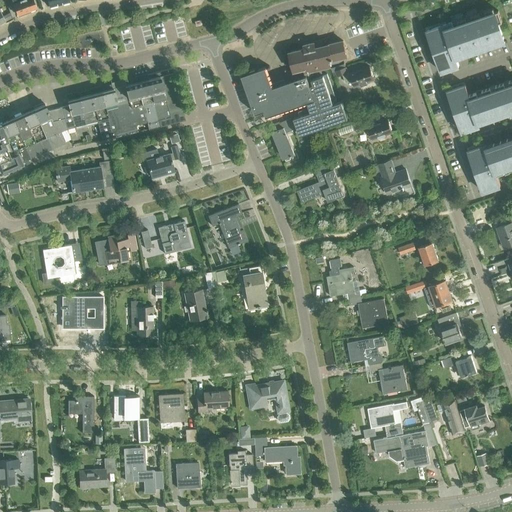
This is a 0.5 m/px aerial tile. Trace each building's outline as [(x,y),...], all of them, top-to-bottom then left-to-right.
[(11,0),(15,9),(17,16),(18,15),(19,16),(28,13),(28,12),(36,9),(36,8),(32,0),(11,0)] [(493,8),(484,11),(486,15),(481,17),(480,13),(471,16),(472,20),(467,21),(466,17),(457,20),(459,24),(454,26),(452,22),(427,31),(432,46),(435,45),(439,56),(436,57),(441,72),(459,66),(456,59),(464,57),(463,52),(504,38),(498,23),(502,22),(498,11),(495,12),(493,8)] [(10,14),(2,18),(4,21),(5,23),(12,19),(12,18),(10,14)] [(330,66),(329,61),(347,57),(343,41),(315,47),(314,43),(304,45),(304,49),(288,53),(293,71),(304,69),(305,72),(305,75),(272,87),(265,67),(256,70),(255,68),(250,70),(251,72),(241,75),(255,114),(264,110),(266,116),(307,102),(310,112),(293,118),(300,135),(348,118),(341,101),(337,102),(327,74),(311,80),(310,78),(312,79),(312,73),(310,73),(311,71),(330,66)] [(346,67),(335,71),(336,72),(332,73),(334,78),(337,77),(343,75),(346,83),(352,80),(354,86),(360,84),(361,87),(368,85),(367,82),(374,79),(371,68),(350,74),(348,73),(346,67)] [(173,73),(148,79),(153,102),(159,127),(185,120),(173,73)] [(148,79),(137,82),(147,122),(148,129),(159,127),(153,102),(148,79)] [(511,80),(509,81),(510,85),(505,86),(504,83),(495,86),(496,90),(491,91),(490,88),(482,91),(483,94),(478,96),(477,92),(469,95),(465,85),(447,91),(453,106),(456,105),(459,116),(456,117),(462,132),(479,126),(479,124),(487,122),(485,117),(511,108),(511,141),(495,147),(494,143),(486,146),(486,144),(468,151),(473,166),(476,165),(480,176),(477,177),(482,192),(500,185),(497,175),(504,172),(503,169),(508,167),(509,171),(511,169),(511,80)] [(138,131),(137,125),(147,122),(137,82),(102,91),(113,137),(138,131)] [(102,91),(91,94),(103,140),(113,137),(102,91)] [(97,121),(102,140),(103,140),(91,94),(80,97),(86,124),(97,121)] [(70,105),(62,107),(68,129),(86,124),(80,97),(68,100),(70,105)] [(61,132),(67,129),(68,129),(62,107),(47,111),(44,104),(34,109),(52,150),(66,144),(61,132)] [(34,109),(23,114),(36,142),(38,141),(43,153),(52,150),(34,109)] [(39,155),(33,143),(36,142),(23,114),(13,118),(28,153),(31,159),(39,155)] [(2,123),(4,128),(9,140),(11,146),(13,152),(18,151),(20,157),(28,153),(13,118),(2,123)] [(294,155),(286,133),(295,129),(291,118),(279,123),(282,128),(274,131),(284,159),(294,155)] [(367,126),(364,120),(337,129),(340,136),(354,131),(353,130),(355,130),(367,126)] [(386,138),(384,134),(392,132),(388,120),(368,127),(372,139),(378,137),(379,140),(386,138)] [(4,128),(1,123),(1,122),(0,122),(0,175),(23,166),(22,163),(23,162),(20,157),(18,151),(13,152),(11,146),(9,140),(4,128)] [(169,137),(171,144),(180,142),(178,134),(169,137)] [(173,161),(172,159),(181,157),(178,146),(171,147),(173,153),(159,157),(157,149),(144,152),(151,177),(175,171),(172,161),(173,161)] [(23,162),(31,159),(28,153),(20,157),(23,162)] [(327,202),(344,195),(336,176),(342,173),(338,159),(315,168),(318,175),(324,173),(327,179),(297,191),(301,201),(323,192),(327,202)] [(411,186),(405,169),(395,173),(391,160),(378,164),(383,178),(381,178),(387,194),(411,186)] [(99,163),(99,167),(70,172),(69,166),(55,168),(57,182),(71,180),(73,192),(104,187),(102,176),(112,174),(110,161),(99,163)] [(16,183),(6,185),(8,193),(18,192),(16,183)] [(244,188),(234,192),(238,201),(248,197),(244,188)] [(238,203),(208,215),(212,225),(218,223),(228,247),(247,239),(242,229),(239,230),(233,217),(237,216),(242,214),(238,203)] [(507,224),(496,228),(503,249),(511,245),(511,215),(505,218),(507,224)] [(160,227),(166,253),(192,247),(186,221),(160,227)] [(145,248),(152,247),(147,230),(141,232),(145,248)] [(100,264),(129,258),(127,247),(130,246),(131,250),(137,249),(134,232),(128,233),(129,238),(117,240),(117,236),(108,237),(108,239),(101,240),(102,251),(97,252),(100,264)] [(414,242),(398,247),(401,254),(416,249),(414,242)] [(419,247),(425,266),(439,261),(433,243),(419,247)] [(81,253),(72,254),(71,245),(42,249),(46,272),(42,273),(43,283),(53,281),(52,277),(75,273),(73,262),(82,260),(81,253)] [(330,276),(326,276),(330,296),(347,293),(348,299),(361,297),(361,296),(360,290),(355,291),(351,273),(355,272),(354,267),(339,270),(339,267),(342,267),(340,258),(330,260),(331,270),(329,271),(330,276)] [(265,287),(261,265),(239,269),(240,276),(243,275),(250,309),(267,306),(264,288),(265,287)] [(224,270),(212,272),(215,288),(218,287),(216,282),(226,280),(224,270)] [(208,289),(215,288),(212,272),(205,273),(208,289)] [(452,300),(445,280),(424,288),(431,308),(452,300)] [(162,282),(154,282),(155,298),(163,298),(162,282)] [(421,282),(410,286),(412,292),(423,288),(421,282)] [(185,294),(190,321),(208,317),(203,290),(185,294)] [(103,324),(103,297),(62,296),(62,306),(61,306),(60,306),(60,308),(61,308),(70,308),(70,328),(87,328),(87,329),(87,332),(89,332),(89,329),(89,324),(103,324)] [(361,297),(348,299),(349,306),(358,304),(362,328),(388,323),(384,299),(362,302),(361,297)] [(138,306),(138,334),(153,334),(153,306),(138,306)] [(414,312),(399,318),(403,329),(418,323),(414,312)] [(441,330),(446,344),(462,338),(458,327),(461,326),(457,313),(438,319),(441,330)] [(0,339),(10,339),(9,326),(6,326),(5,316),(0,316),(0,339)] [(99,328),(99,336),(107,336),(107,328),(99,328)] [(368,358),(370,364),(382,362),(383,361),(382,355),(379,353),(378,347),(385,345),(383,336),(348,342),(351,362),(368,358)] [(471,356),(456,361),(454,356),(441,360),(443,368),(457,364),(461,376),(476,371),(471,356)] [(411,359),(414,367),(427,363),(426,358),(415,361),(414,358),(411,359)] [(407,389),(402,365),(398,366),(383,368),(382,362),(370,364),(371,371),(379,369),(383,393),(403,390),(407,389)] [(279,414),(276,417),(277,421),(280,422),(287,421),(289,418),(288,414),(285,413),(285,410),(288,410),(283,381),(255,386),(256,392),(250,393),(252,406),(266,403),(265,398),(276,396),(279,414)] [(205,408),(228,407),(227,391),(204,392),(204,396),(197,397),(198,411),(205,410),(205,408)] [(159,395),(160,422),(184,420),(183,394),(159,395)] [(82,432),(94,432),(94,396),(74,396),(74,400),(68,400),(68,411),(82,411),(82,432)] [(124,418),(139,418),(139,396),(114,396),(114,418),(124,418)] [(432,421),(438,419),(430,397),(415,402),(422,424),(429,422),(432,421)] [(30,399),(0,401),(0,418),(31,416),(30,399)] [(468,405),(469,407),(460,410),(457,408),(455,400),(444,404),(446,411),(454,435),(466,431),(465,427),(480,423),(482,423),(487,422),(488,420),(489,419),(485,406),(477,409),(476,406),(474,406),(473,404),(468,405)] [(385,431),(403,428),(399,409),(407,408),(406,401),(368,408),(371,428),(384,425),(385,431)] [(404,434),(403,428),(385,431),(386,437),(383,437),(383,438),(373,440),(376,453),(388,451),(389,456),(397,462),(404,460),(406,468),(429,463),(426,446),(427,446),(427,447),(437,445),(431,428),(430,424),(424,425),(425,430),(404,434)] [(138,442),(149,441),(147,427),(137,427),(138,442)] [(245,427),(240,427),(241,438),(249,437),(249,429),(245,427)] [(186,430),(187,441),(196,441),(196,429),(186,430)] [(266,437),(254,438),(255,456),(265,455),(265,461),(283,460),(284,464),(286,464),(286,474),(300,473),(299,457),(297,457),(296,445),(266,447),(266,437)] [(247,484),(246,469),(253,469),(252,454),(245,454),(245,450),(237,450),(237,453),(229,454),(231,485),(247,484)] [(23,470),(36,470),(35,451),(23,451),(23,470)] [(488,463),(485,453),(478,456),(480,465),(488,463)] [(145,480),(146,491),(155,490),(155,487),(154,471),(154,470),(145,471),(144,454),(125,455),(126,481),(145,480)] [(82,470),(79,470),(80,488),(106,486),(105,472),(115,472),(114,458),(104,458),(104,469),(83,470),(82,470)] [(0,482),(14,482),(14,467),(19,466),(19,459),(0,460),(0,482)] [(177,463),(177,487),(200,487),(200,477),(199,477),(198,463),(177,463)] [(164,470),(154,471),(155,487),(165,486),(164,470)]
